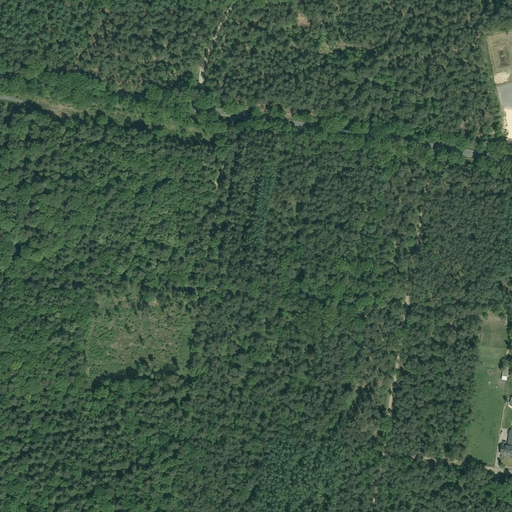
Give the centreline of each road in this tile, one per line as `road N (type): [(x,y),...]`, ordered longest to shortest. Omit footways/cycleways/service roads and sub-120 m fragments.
road 1 (secondary): [(511,161),(0,76)]
road 2 (track): [(169,511),(207,267)]
road 3 (track): [(0,396),(189,380)]
road 4 (track): [(207,267),(225,149),(215,120)]
road 5 (track): [(210,111),(198,77),(232,0)]
